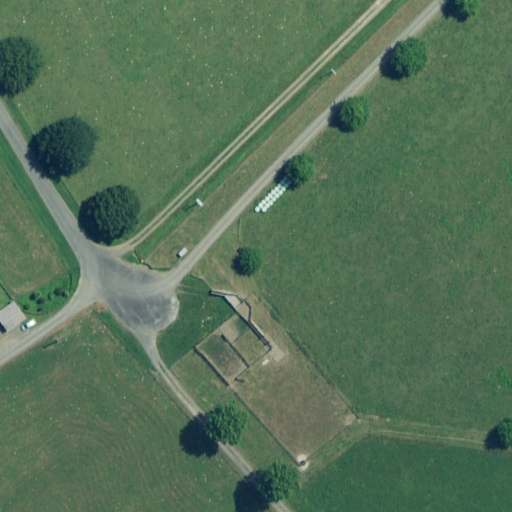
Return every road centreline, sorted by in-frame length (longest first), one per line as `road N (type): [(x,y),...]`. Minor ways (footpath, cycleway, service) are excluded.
road 1 (unknown): [(139,301),(177,376),(287,511)]
road 2 (unclassified): [(0,111),(102,274),(139,301)]
